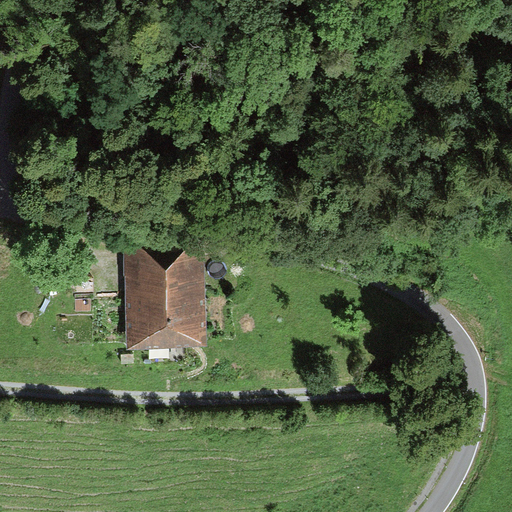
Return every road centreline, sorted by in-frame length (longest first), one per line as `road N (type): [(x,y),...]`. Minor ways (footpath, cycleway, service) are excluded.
road 1 (unclassified): [(60,0),(33,35),(12,93),(8,146),(21,194),(53,215),(176,224),(295,250),(382,280),(436,312),(469,357),(477,401),(461,461),(431,511)]
road 2 (track): [(243,236),(419,209),(511,177)]
